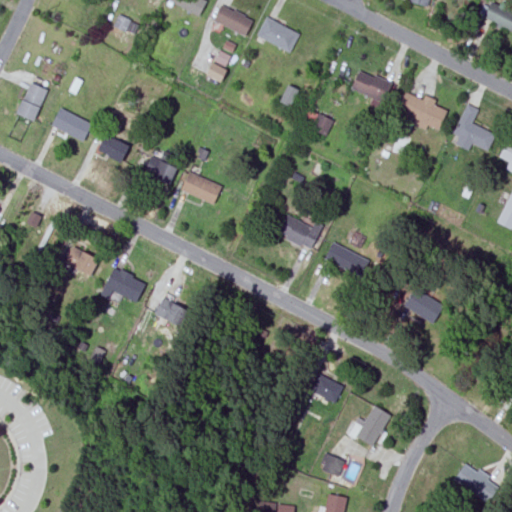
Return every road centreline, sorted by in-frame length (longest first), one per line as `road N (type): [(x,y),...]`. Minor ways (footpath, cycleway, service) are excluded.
road 1 (residential): [(0,155),(328,321),(511,443)]
road 2 (residential): [(333,0),(511,91)]
road 3 (residential): [(389,511),(405,467),(448,397)]
